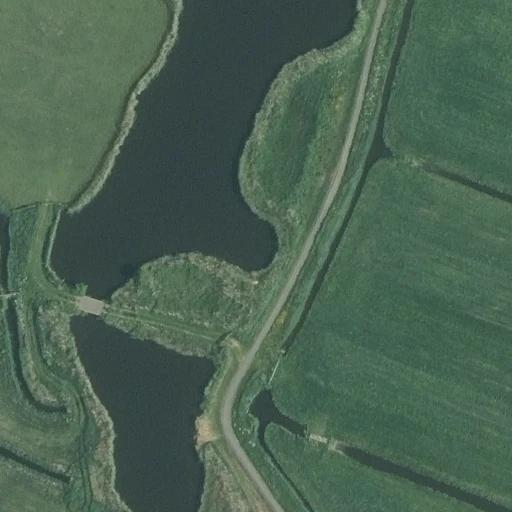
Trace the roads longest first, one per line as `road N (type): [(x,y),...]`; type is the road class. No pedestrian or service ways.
road 1 (track): [(422,511),(321,470),(328,418),(291,392),(320,339)]
road 2 (track): [(291,392),(220,342),(66,302)]
road 3 (track): [(62,163),(48,189),(35,288),(66,302)]
